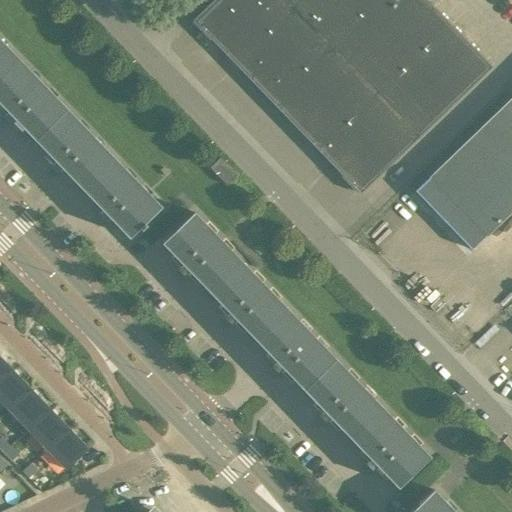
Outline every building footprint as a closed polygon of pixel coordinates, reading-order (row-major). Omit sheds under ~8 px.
[(491,67),(426,0),(214,0),(193,20),(193,21),(360,194),(491,67)] [(0,78),(19,60),(0,39),(0,78)] [(0,78),(0,102),(35,140),(67,109),(19,60),(0,78)] [(511,96),(415,190),(472,250),(511,211),(511,96)] [(35,140),(82,189),(114,158),(67,109),(35,140)] [(210,167),(226,185),(237,175),(220,157),(210,167)] [(114,158),(82,189),(130,238),(161,207),(114,158)] [(162,243),(210,292),(241,261),(194,212),(162,243)] [(210,292),(257,341),(288,310),(241,261),(210,292)] [(257,341),(304,390),(335,359),(288,310),(257,341)] [(0,356),(0,378),(11,368),(0,356)] [(304,390),(351,439),(382,408),(335,359),(304,390)] [(11,368),(0,378),(0,400),(8,409),(30,388),(11,368)] [(30,388),(8,409),(27,429),(49,407),(30,388)] [(46,449),(68,427),(49,407),(27,429),(46,449)] [(382,408),(351,439),(398,488),(429,457),(382,408)] [(66,469),(88,448),(68,427),(46,449),(66,469)] [(0,438),(0,448),(3,452),(9,446),(1,437),(0,438)] [(18,455),(9,446),(3,452),(12,461),(18,455)] [(22,471),(28,478),(37,470),(31,463),(22,471)]
